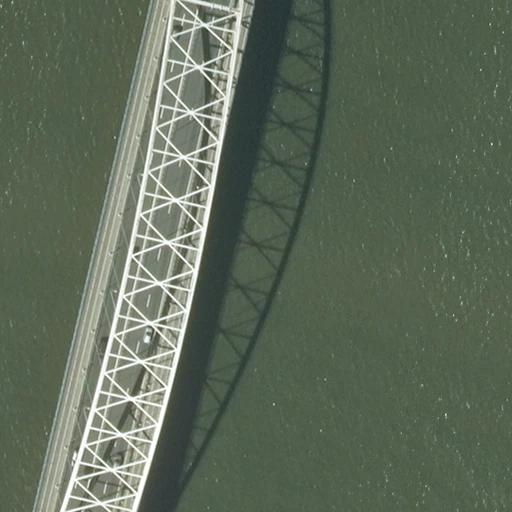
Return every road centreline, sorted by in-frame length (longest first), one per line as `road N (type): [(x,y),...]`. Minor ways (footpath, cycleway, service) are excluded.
road 1 (motorway): [(176,0),(59,511)]
road 2 (motorway): [(88,511),(205,0)]
